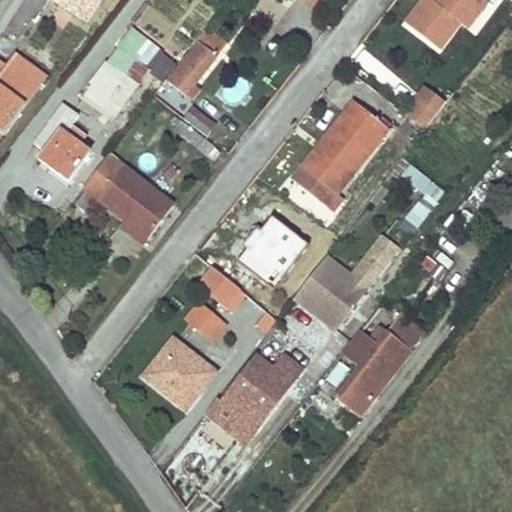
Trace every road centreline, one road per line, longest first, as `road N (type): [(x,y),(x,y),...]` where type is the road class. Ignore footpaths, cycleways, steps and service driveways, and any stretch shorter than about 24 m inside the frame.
road 1 (residential): [(369,0),(69,374)]
road 2 (residential): [(69,374),(169,511)]
